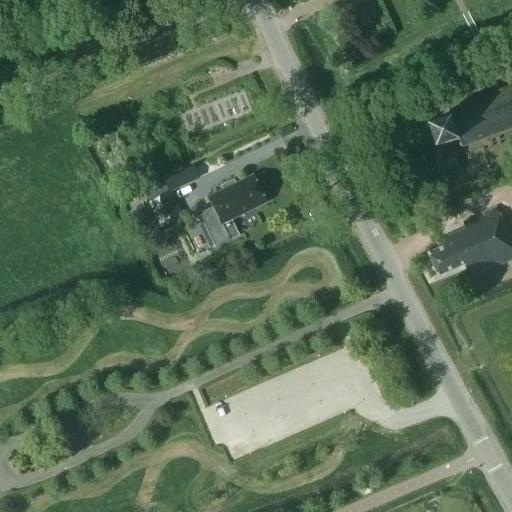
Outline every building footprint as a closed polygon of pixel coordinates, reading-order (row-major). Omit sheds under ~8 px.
[(429,127),(433,139),(437,149),(457,141),(460,149),(511,129),(511,90),(509,91),(447,113),(450,120),(429,127)] [(179,189),(174,180),(172,176),(164,180),(166,184),(167,186),(171,193),(179,189)] [(255,177),(235,187),(232,180),(220,186),(223,193),(211,199),(214,207),(199,214),(216,248),(241,236),(233,220),(267,203),(255,177)] [(146,196),(149,203),(171,193),(167,186),(146,196)] [(149,203),(160,225),(181,215),(171,193),(149,203)] [(131,212),(141,234),(160,225),(149,203),(131,212)] [(322,209),(309,214),(314,224),(326,219),(322,209)] [(484,271),(511,259),(511,246),(496,209),(463,223),(465,229),(437,242),(440,249),(427,254),(435,276),(468,263),(470,270),(481,266),(484,271)]
